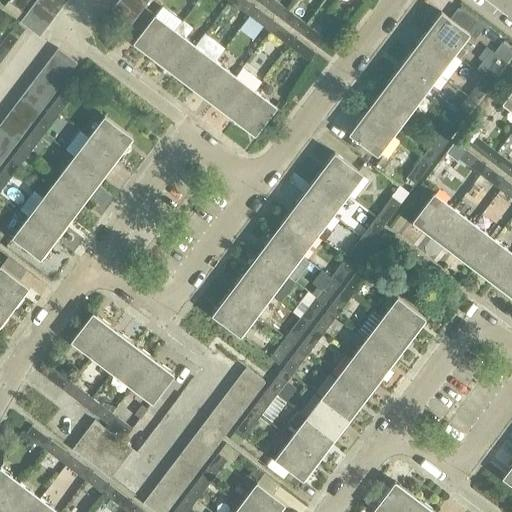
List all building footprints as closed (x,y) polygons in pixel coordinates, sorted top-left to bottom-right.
[(30,0),(16,0),(13,5),(22,12),(30,0)] [(62,8),(50,0),(38,0),(36,4),(55,18),(62,8)] [(68,0),(50,0),(62,8),(68,0)] [(138,0),(120,0),(120,1),(139,15),(146,6),(138,0)] [(230,0),(229,2),(249,17),(256,8),(244,0),(230,0)] [(287,11),(272,0),(262,0),(260,4),(280,19),(287,11)] [(139,15),(120,1),(112,11),(131,26),(139,15)] [(55,18),(36,4),(28,13),(47,28),(55,18)] [(256,8),(249,17),(270,32),(276,24),(256,8)] [(280,19),(300,34),(307,26),(287,11),(280,19)] [(47,28),(28,13),(21,23),(40,37),(47,28)] [(441,13),(426,34),(454,55),(470,35),(441,13)] [(113,14),(109,20),(115,24),(119,18),(113,14)] [(134,43),(154,59),(176,31),(155,15),(134,43)] [(270,32),(290,48),(297,40),(276,24),(270,32)] [(327,41),(307,26),(300,34),(320,49),(327,41)] [(195,46),(176,31),(154,59),(174,74),(195,46)] [(10,34),(0,46),(0,59),(2,61),(19,40),(10,34)] [(410,54),(439,76),(454,55),(426,34),(410,54)] [(316,54),(297,40),(290,48),(310,63),(316,54)] [(174,74),(194,89),(216,61),(195,46),(174,74)] [(68,76),(77,64),(58,50),(49,62),(68,76)] [(494,64),(484,78),(492,84),(508,64),(499,57),(500,56),(492,50),(486,57),(494,64)] [(410,54),(395,74),(423,96),(439,76),(410,54)] [(236,77),(216,61),(194,89),(215,105),(236,77)] [(59,88),(68,76),(49,62),(40,74),(59,88)] [(52,98),(59,88),(40,74),(33,83),(52,98)] [(423,96),(395,74),(380,95),(408,116),(423,96)] [(215,105),(236,121),(257,92),(236,77),(215,105)] [(484,78),(468,98),(477,105),(492,84),(484,78)] [(44,107),(52,98),(33,83),(25,93),(44,107)] [(51,109),(60,115),(75,95),(66,89),(51,109)] [(511,91),(503,104),(511,110),(511,91)] [(277,108),(257,92),(236,121),(256,136),(277,108)] [(37,117),(44,107),(25,93),(18,102),(37,117)] [(380,95),(365,115),(393,136),(408,116),(380,95)] [(468,98),(453,118),(461,125),(477,105),(468,98)] [(30,126),(37,117),(18,102),(11,112),(30,126)] [(44,135),(60,115),(51,109),(36,129),(44,135)] [(23,136),(30,126),(11,112),(3,121),(23,136)] [(378,156),(393,136),(365,115),(350,135),(378,156)] [(105,117),(89,138),(117,159),(133,138),(105,117)] [(453,118),(438,138),(446,145),(461,125),(453,118)] [(0,133),(15,145),(23,136),(3,121),(0,125),(0,133)] [(29,155),(44,135),(36,129),(20,149),(29,155)] [(0,148),(8,155),(15,145),(0,133),(0,148)] [(89,138),(74,158),(102,179),(117,159),(89,138)] [(438,138),(423,158),(431,165),(446,145),(438,138)] [(471,147),(491,162),(497,153),(477,138),(471,147)] [(456,142),(447,153),(459,162),(461,160),(481,176),(487,167),(467,152),(468,151),(456,142)] [(0,163),(1,165),(8,155),(0,148),(0,163)] [(14,176),(29,155),(20,149),(5,169),(14,176)] [(511,175),(511,164),(497,153),(491,162),(511,177),(511,175)] [(335,154),(319,175),(348,196),(363,175),(335,154)] [(74,158),(58,178),(86,199),(102,179),(74,158)] [(423,158),(407,178),(416,184),(431,165),(423,158)] [(487,167),(481,176),(501,191),(507,182),(487,167)] [(0,193),(14,176),(5,169),(0,175),(0,193)] [(319,175),(304,195),(332,216),(348,196),(319,175)] [(43,198),(71,219),(86,199),(58,178),(43,198)] [(511,185),(507,182),(501,191),(511,199),(511,185)] [(413,222),(433,237),(455,210),(434,194),(413,222)] [(304,195),(289,215),(317,236),(318,236),(325,241),(333,231),(325,225),(332,216),(304,195)] [(43,198),(28,218),(56,239),(71,219),(43,198)] [(392,198),(377,218),(386,225),(401,205),(392,198)] [(475,225),(455,210),(433,237),(454,253),(475,225)] [(289,215),(274,235),(302,256),(317,236),(289,215)] [(56,239),(28,218),(12,238),(41,260),(56,239)] [(386,225),(377,218),(362,238),(370,245),(386,225)] [(475,225),(454,253),(474,268),(495,240),(475,225)] [(274,235),(259,255),(287,276),(302,256),(274,235)] [(362,238),(346,259),(355,265),(370,245),(362,238)] [(511,260),(511,252),(495,240),(474,268),(494,283),(511,260)] [(259,255),(243,275),(271,297),(287,276),(259,255)] [(355,265),(346,259),(331,279),(340,285),(355,265)] [(511,260),(494,283),(511,297),(511,260)] [(1,267),(0,267),(0,298),(13,309),(29,288),(1,267)] [(344,290),(352,297),(368,276),(359,269),(344,290)] [(243,275),(228,295),(256,317),(271,297),(243,275)] [(331,279),(316,299),(325,305),(340,285),(331,279)] [(338,316),(352,297),(344,290),(329,310),(338,316)] [(228,295),(213,316),(241,337),(256,317),(228,295)] [(0,298),(0,326),(13,309),(0,298)] [(398,298),(382,319),(409,340),(426,319),(398,298)] [(301,319),(309,325),(325,305),(316,299),(301,319)] [(322,336),(338,316),(329,310),(314,330),(322,336)] [(72,342),(92,357),(114,329),(93,314),(72,342)] [(301,319),(285,339),(294,345),(309,325),(301,319)] [(382,319),(367,338),(395,360),(409,340),(382,319)] [(134,345),(114,329),(92,357),(113,373),(134,345)] [(307,356),(322,336),(314,330),(298,350),(307,356)] [(367,338),(352,358),(380,380),(395,360),(367,338)] [(279,365),(294,345),(285,339),(270,359),(279,365)] [(113,373),(133,389),(155,360),(134,345),(113,373)] [(283,370),(292,377),(307,356),(298,350),(283,370)] [(352,358),(336,379),(364,400),(380,380),(352,358)] [(175,376),(155,360),(133,389),(153,404),(175,376)] [(66,392),(72,384),(52,369),(46,377),(66,392)] [(238,380),(257,394),(265,383),(246,369),(238,380)] [(277,397),(292,377),(283,370),(268,390),(277,397)] [(336,379),(321,399),(349,420),(364,400),(336,379)] [(250,404),(257,394),(238,380),(231,389),(250,404)] [(93,399),(72,384),(66,392),(86,408),(93,399)] [(250,404),(231,389),(223,399),(243,413),(250,404)] [(261,417),(277,397),(268,390),(252,411),(261,417)] [(113,415),(93,399),(86,408),(107,423),(113,415)] [(243,413),(223,399),(216,408),(235,423),(243,413)] [(307,418),(306,419),(334,440),(349,420),(321,399),(307,418)] [(209,418),(228,432),(235,423),(216,408),(209,418)] [(261,417),(252,411),(237,430),(246,437),(261,417)] [(300,427),(290,439),(318,460),(334,440),(306,419),(307,418),(298,411),(291,420),(300,427)] [(113,415),(107,423),(126,438),(133,430),(113,415)] [(202,427),(221,442),(228,432),(209,418),(202,427)] [(88,431),(106,445),(114,436),(95,422),(88,431)] [(26,436),(46,451),(52,442),(33,427),(26,436)] [(194,437),(214,451),(221,442),(202,427),(194,437)] [(80,441),(99,455),(106,445),(88,431),(80,441)] [(114,436),(106,445),(125,460),(133,450),(114,436)] [(187,447),(206,461),(214,451),(194,437),(187,447)] [(290,439),(275,459),(303,481),(318,460),(290,439)] [(73,450),(92,465),(99,455),(80,441),(73,450)] [(46,451),(66,466),(72,457),(52,442),(46,451)] [(106,445),(99,455),(118,469),(125,460),(106,445)] [(187,447),(180,456),(199,471),(206,461),(187,447)] [(99,455),(92,465),(111,479),(118,469),(99,455)] [(203,475),(212,482),(227,461),(219,455),(203,475)] [(199,471),(180,456),(173,466),(192,480),(199,471)] [(92,473),(72,457),(66,466),(86,481),(92,473)] [(173,466),(165,475),(185,490),(192,480),(173,466)] [(511,485),(511,466),(503,479),(511,485)] [(0,468),(0,510),(21,484),(0,469),(0,468)] [(113,488),(92,473),(86,481),(106,497),(113,488)] [(177,499),(185,490),(165,475),(158,485),(177,499)] [(197,501),(212,482),(203,475),(188,495),(197,501)] [(241,504),(252,511),(278,511),(285,504),(257,483),(241,504)] [(374,510),(374,511),(375,511),(405,511),(416,498),(395,483),(374,510)] [(30,511),(41,499),(21,484),(0,510),(0,511),(30,511)] [(158,485),(151,494),(170,509),(177,499),(158,485)] [(106,497),(126,511),(132,503),(113,488),(106,497)] [(167,511),(170,509),(151,494),(144,504),(154,511),(167,511)] [(188,511),(197,501),(188,495),(175,511),(188,511)] [(433,511),(416,498),(405,511),(433,511)] [(30,511),(57,511),(41,499),(30,511)] [(144,511),(132,503),(126,511),(144,511)]
